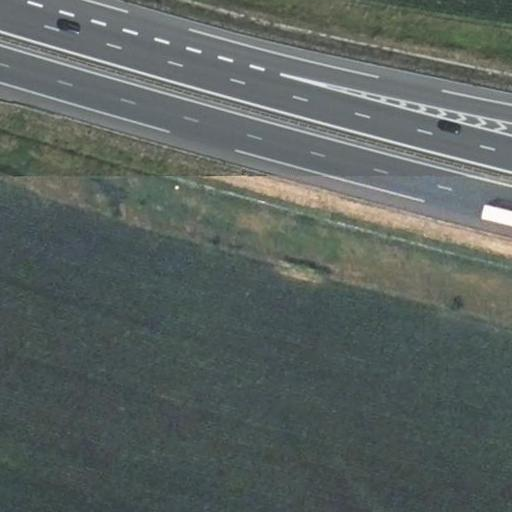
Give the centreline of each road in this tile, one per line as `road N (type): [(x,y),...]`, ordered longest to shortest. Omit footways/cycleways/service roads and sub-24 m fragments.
road 1 (motorway): [(0,64),(511,205)]
road 2 (motorway): [(511,149),(131,51)]
road 3 (motorway): [(511,117),(131,51)]
road 4 (motorway): [(131,51),(0,11)]
